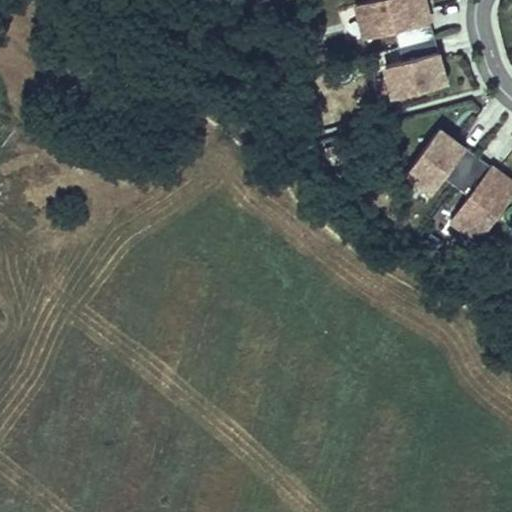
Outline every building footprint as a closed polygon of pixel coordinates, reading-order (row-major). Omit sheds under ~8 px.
[(429,2),(428,0),(374,0),(360,4),(369,38),(399,30),(403,45),(438,35),(431,9),(425,11),(423,4),(429,2)] [(431,9),(429,2),(423,4),(425,11),(431,9)] [(438,35),(403,45),(407,60),(389,64),(398,96),(443,84),(435,53),(443,51),(438,35)] [(451,82),(443,51),(435,53),(443,84),(451,82)] [(467,145),(442,126),(437,132),(462,151),(467,145)] [(437,132),(409,170),(435,189),(446,175),(459,184),(480,155),(467,145),(462,151),(437,132)] [(480,155),(459,184),(471,193),(453,218),(481,239),(511,196),(511,177),(508,175),(504,180),(498,176),(502,171),(480,155)] [(508,175),(502,171),(498,176),(504,180),(508,175)]
